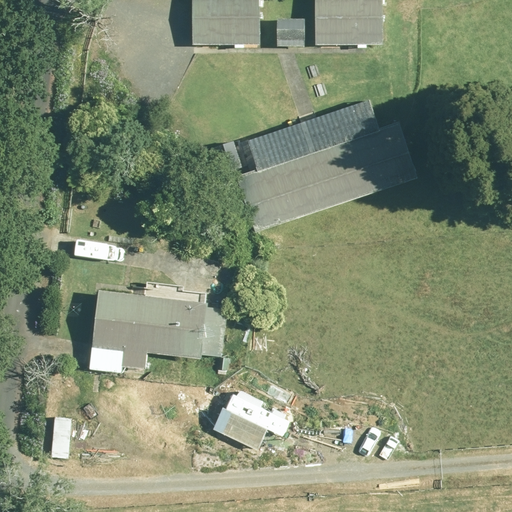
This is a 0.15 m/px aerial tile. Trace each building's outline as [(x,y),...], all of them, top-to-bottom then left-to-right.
[(268,0),(195,0),(195,49),(268,49),(268,0)] [(395,0),(322,0),(322,51),(395,51),(395,0)] [(310,23),(280,22),(280,50),(310,50),(310,23)] [(407,124),(254,174),(244,144),(220,152),(248,235),(424,178),(407,124)] [(192,309),(91,297),(85,349),(186,361),(192,309)]
